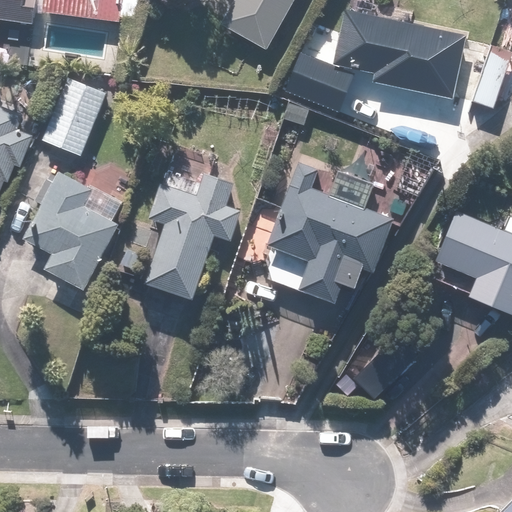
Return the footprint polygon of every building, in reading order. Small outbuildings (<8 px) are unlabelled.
[(0,0),(0,21),(0,20),(42,23),(43,0),(0,0)] [(49,0),(48,15),(153,24),(155,0),(49,0)] [(271,49),(299,0),(239,0),(226,23),(271,49)] [(374,86),(459,99),(459,95),(501,108),(511,69),(511,49),(472,38),(473,30),(345,12),(337,67),(376,73),(374,86)] [(115,85),(76,69),(47,137),(86,153),(115,85)] [(0,86),(2,80),(0,79),(0,201),(8,177),(15,180),(21,162),(28,165),(37,138),(20,132),(26,113),(0,104),(0,86)] [(258,240),(272,245),(280,280),(305,289),(346,302),(352,282),(365,286),(372,265),(382,269),(399,218),(370,209),(379,183),(342,170),(335,191),(320,186),(324,173),(300,165),(283,214),(268,209),(258,240)] [(58,255),(52,265),(90,287),(126,225),(87,203),(95,189),(56,167),(36,201),(45,207),(28,237),(58,255)] [(148,187),(128,253),(157,262),(151,279),(202,295),(221,235),(236,239),(246,208),(232,203),(240,178),(207,167),(204,179),(170,169),(163,192),(148,187)] [(511,214),(507,228),(461,210),(445,261),(483,273),(476,296),(511,307),(511,214)] [(511,511),(511,501),(501,511),(511,511)]
